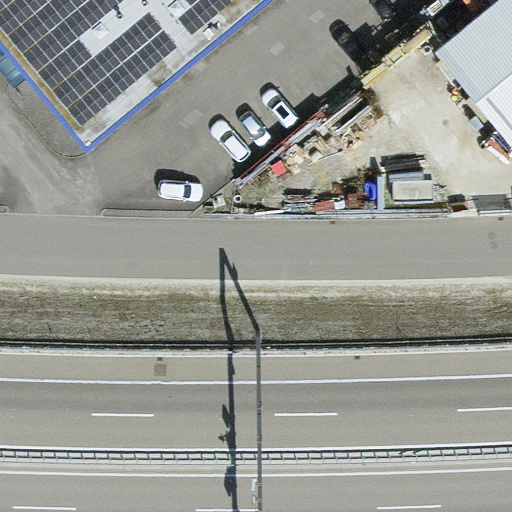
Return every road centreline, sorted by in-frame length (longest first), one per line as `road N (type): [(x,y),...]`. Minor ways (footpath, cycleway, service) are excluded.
road 1 (motorway): [(0,506),(259,511),(511,503)]
road 2 (unclassified): [(511,243),(295,249),(0,242)]
road 3 (motorway): [(511,406),(0,409)]
